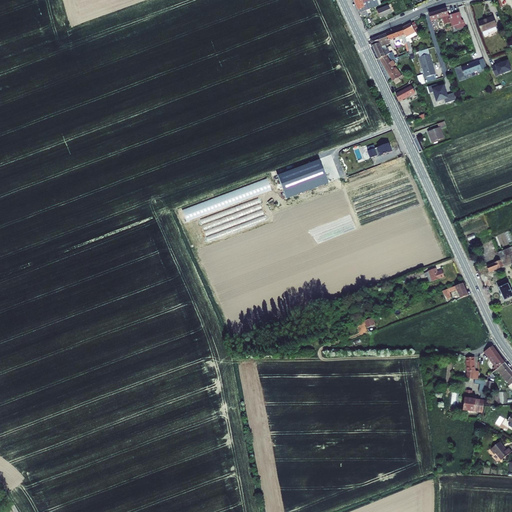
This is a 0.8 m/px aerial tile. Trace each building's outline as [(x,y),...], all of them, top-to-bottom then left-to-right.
[(354,0),(358,9),(359,8),(360,12),(368,8),(380,4),(378,0),(354,0)] [(394,11),(392,4),(380,8),(382,15),(394,11)] [(451,14),(448,7),(429,13),(431,21),(444,16),(446,23),(453,20),(456,27),(466,23),(464,16),(462,15),(461,10),(451,14)] [(494,16),(480,21),(484,31),(498,26),(494,16)] [(420,30),(416,22),(413,24),(412,23),(404,28),(406,34),(407,40),(410,53),(411,55),(413,54),(410,42),(413,41),(411,38),(410,36),(417,32),(417,31),(420,30)] [(498,26),(484,31),(485,34),(499,29),(498,26)] [(400,36),(402,42),(407,40),(406,34),(404,28),(396,30),(399,37),(400,36)] [(400,40),(399,37),(396,30),(392,32),(394,38),(396,42),(400,40)] [(422,33),(420,30),(417,31),(417,32),(410,36),(411,38),(422,33)] [(388,33),(373,39),(371,41),(374,46),(380,44),(383,50),(387,49),(385,46),(392,43),(390,40),(388,33)] [(400,50),(397,51),(400,57),(410,53),(407,40),(402,42),(403,43),(405,46),(400,48),(400,50)] [(389,55),(387,49),(383,50),(380,44),(374,46),(380,59),(388,56),(389,55)] [(397,51),(389,55),(393,61),(400,57),(397,51)] [(433,76),(438,75),(436,71),(435,72),(433,65),(434,64),(431,55),(421,58),(427,78),(428,78),(433,76)] [(397,67),(395,69),(388,56),(380,59),(380,60),(382,59),(390,73),(395,80),(403,76),(397,67)] [(480,58),(476,60),(480,70),(481,72),(485,70),(480,58)] [(473,63),(464,66),(467,75),(480,70),(476,60),(472,62),(473,63)] [(495,76),(511,70),(508,60),(491,66),(495,76)] [(437,87),(436,85),(427,87),(429,93),(433,92),(436,102),(444,99),(445,103),(456,99),(454,92),(447,95),(445,90),(443,85),(437,87)] [(416,93),(413,87),(404,91),(409,97),(416,93)] [(402,90),(394,95),(398,102),(407,96),(402,90)] [(446,126),(444,121),(437,123),(439,127),(428,131),(432,142),(444,137),(440,129),(446,126)] [(392,152),(389,143),(368,151),(370,158),(376,156),(377,157),(380,155),(381,156),(392,152)] [(276,173),(285,197),(328,182),(319,158),(276,173)] [(511,244),(496,251),(499,259),(501,266),(511,262),(511,244)] [(499,259),(484,265),(487,272),(501,266),(499,259)] [(436,270),(423,274),(424,277),(427,276),(429,283),(444,277),(442,271),(437,273),(436,270)] [(484,273),(478,275),(484,288),(488,286),(489,287),(492,286),(491,281),(487,283),(484,273)] [(505,280),(497,284),(498,287),(497,287),(502,300),(511,296),(511,295),(511,289),(509,291),(505,280)] [(462,284),(443,292),(444,295),(456,290),(460,299),(467,296),(462,284)] [(373,317),(365,320),(367,327),(376,324),(373,317)] [(495,368),(497,371),(498,369),(506,362),(492,345),(485,351),(497,366),(495,368)] [(474,357),(467,357),(468,370),(468,377),(479,378),(480,370),(480,369),(475,370),(474,357)] [(511,369),(506,362),(498,369),(511,385),(510,386),(511,389),(511,388),(511,369)] [(496,377),(493,373),(488,377),(488,379),(487,388),(494,390),(496,377)] [(488,379),(480,378),(479,385),(482,385),(481,395),(485,396),(487,388),(488,379)] [(473,390),(467,389),(463,409),(482,412),(484,400),(476,399),(476,397),(475,395),(472,395),(473,390)] [(497,443),(488,450),(492,454),(494,453),(500,460),(510,452),(507,449),(504,451),(497,443)]
